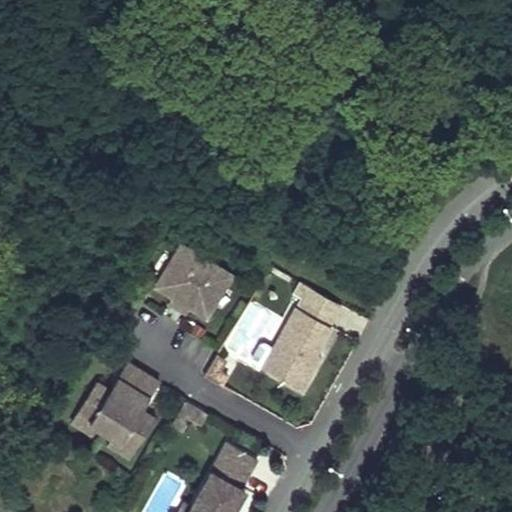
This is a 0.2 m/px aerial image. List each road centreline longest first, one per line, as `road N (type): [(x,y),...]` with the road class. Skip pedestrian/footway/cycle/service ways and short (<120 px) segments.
road 1 (residential): [(326,511),(453,287),(511,225)]
road 2 (residential): [(511,182),(434,249),(314,455)]
road 3 (residential): [(314,455),(194,387),(146,336)]
